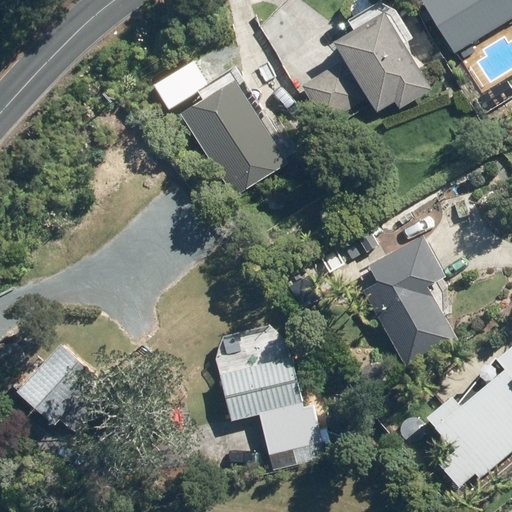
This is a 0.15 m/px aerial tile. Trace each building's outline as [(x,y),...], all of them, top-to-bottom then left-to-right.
[(511,0),(420,0),(416,3),(447,57),(511,19),(511,0)] [(331,50),(339,63),(301,90),(326,127),(366,99),(377,115),(394,104),(400,112),(429,92),(378,17),(331,50)] [(479,60),(468,66),(473,75),(484,69),(479,60)] [(232,85),(179,119),(231,201),(284,168),(232,85)] [(302,166),(295,173),(299,178),(307,171),(302,166)] [(369,234),(356,242),(366,256),(378,248),(369,234)] [(361,296),(406,369),(457,339),(427,289),(442,281),(417,239),(362,271),(373,289),(361,296)] [(58,348),(13,397),(48,430),(57,421),(68,432),(105,391),(58,348)] [(451,455),(436,468),(456,492),(474,476),(479,481),(511,452),(511,350),(495,365),(502,373),(456,413),(447,403),(424,423),(451,455)] [(293,358),(221,375),(233,421),(262,414),(275,471),(360,451),(355,431),(338,436),(330,431),(329,429),(319,431),(314,406),(305,408),(293,358)]
